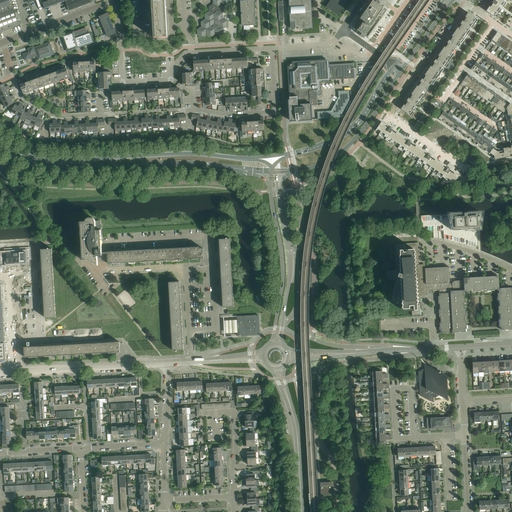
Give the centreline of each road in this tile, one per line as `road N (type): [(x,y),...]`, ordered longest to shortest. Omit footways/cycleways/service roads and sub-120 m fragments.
road 1 (residential): [(470,172),(390,114),(468,5)]
road 2 (tertiary): [(271,157),(179,153),(57,163)]
road 3 (tertiary): [(57,163),(269,173)]
road 4 (residential): [(172,80),(192,91),(193,110),(276,112),(273,48)]
road 5 (residential): [(122,82),(100,97),(100,114),(55,118),(20,100),(3,42)]
road 6 (tertiary): [(281,344),(291,272),(277,173)]
road 7 (tertiary): [(269,173),(282,268),(271,343)]
road 8 (tertiary): [(277,173),(344,153),(401,69)]
road 9 (tertiary): [(395,65),(347,135),(271,157)]
road 10 (tertiary): [(12,370),(168,362)]
road 11 (residential): [(213,269),(204,236),(109,241)]
road 12 (unclassified): [(337,354),(459,347)]
